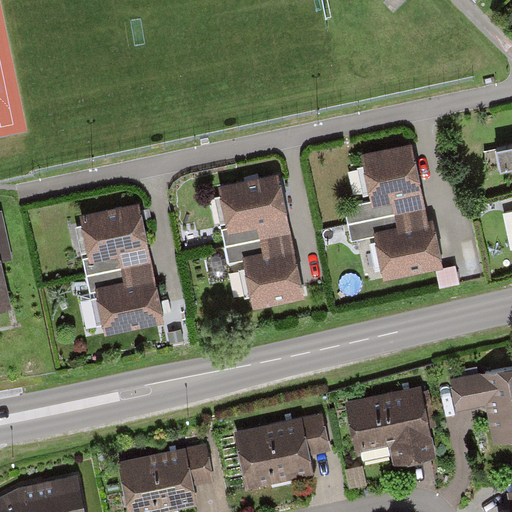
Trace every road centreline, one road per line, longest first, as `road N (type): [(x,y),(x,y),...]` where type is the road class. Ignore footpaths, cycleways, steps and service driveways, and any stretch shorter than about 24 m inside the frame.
road 1 (secondary): [(0,426),(511,304)]
road 2 (residential): [(511,89),(20,192)]
